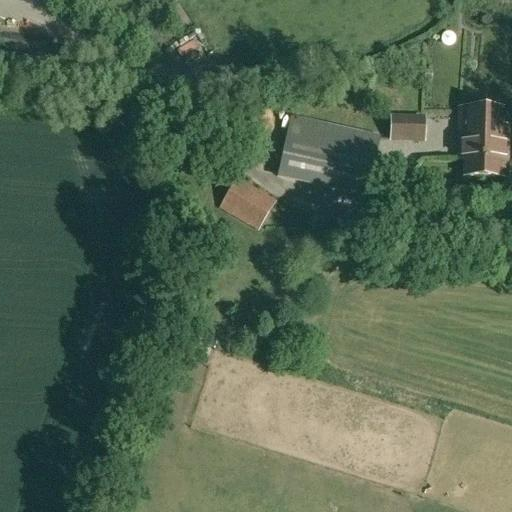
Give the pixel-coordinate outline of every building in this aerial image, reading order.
[(196,81),(219,63),(203,42),(179,60),(196,81)] [(501,130),(501,112),(459,111),(459,143),(465,144),(464,178),(500,179),(500,162),(506,163),(507,143),(499,142),(499,130),(501,130)] [(380,138),(290,118),(277,177),(366,197),(380,138)] [(391,141),(423,142),(423,120),(391,119),(391,141)] [(275,203),(236,181),(220,209),(259,231),(275,203)]
